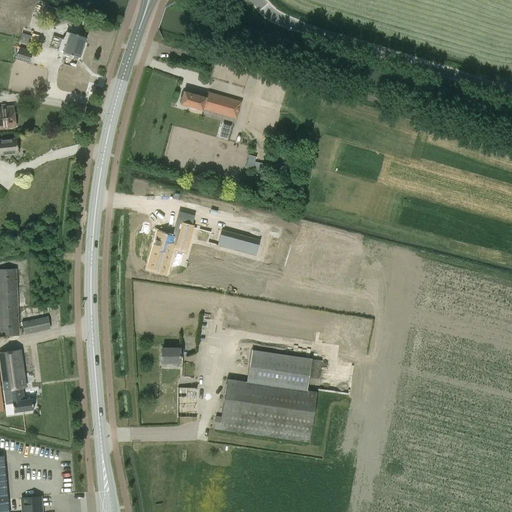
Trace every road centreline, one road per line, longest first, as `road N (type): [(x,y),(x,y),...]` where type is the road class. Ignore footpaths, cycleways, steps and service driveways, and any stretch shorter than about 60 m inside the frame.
road 1 (secondary): [(106,511),(91,255),(106,140),(148,0)]
road 2 (tertiary): [(511,96),(282,20),(257,0)]
